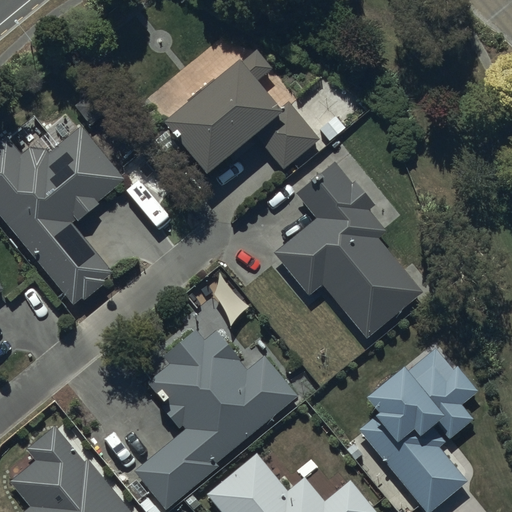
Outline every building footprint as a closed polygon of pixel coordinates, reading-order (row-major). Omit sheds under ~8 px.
[(237,59),(162,122),(206,174),(228,155),(233,161),(255,143),(251,138),(255,134),(283,168),(317,140),(287,104),(279,110),(255,82),(270,69),(254,50),(240,62),(237,59)] [(5,137),(0,140),(0,214),(73,304),(81,298),(83,300),(105,282),(102,278),(111,270),(71,221),(74,219),(77,222),(97,205),(94,201),(122,178),(80,126),(49,152),(44,147),(28,147),(18,154),(5,137)] [(334,162),(296,193),(315,217),(272,251),(306,294),(321,282),(365,337),(420,292),(376,237),(384,230),(367,209),(373,204),(355,181),(351,184),(334,162)] [(246,370),(214,329),(201,340),(194,331),(162,356),(168,364),(145,382),(163,406),(161,408),(177,428),(182,424),(186,431),(135,471),(152,492),(138,503),(145,511),(166,511),(167,511),(165,509),(218,467),(214,461),(297,397),(264,355),(246,370)] [(401,366),(363,396),(376,413),(357,429),(424,511),(426,511),(465,481),(437,446),(470,419),(458,404),(475,390),(456,366),(451,369),(435,348),(406,371),(401,366)] [(142,511),(128,511),(87,459),(84,462),(55,426),(26,450),(35,461),(9,482),(28,506),(20,511),(142,511),(143,511),(142,511)] [(254,454),(207,494),(221,511),(376,511),(377,511),(350,480),(324,501),(303,476),(285,491),(254,454)]
